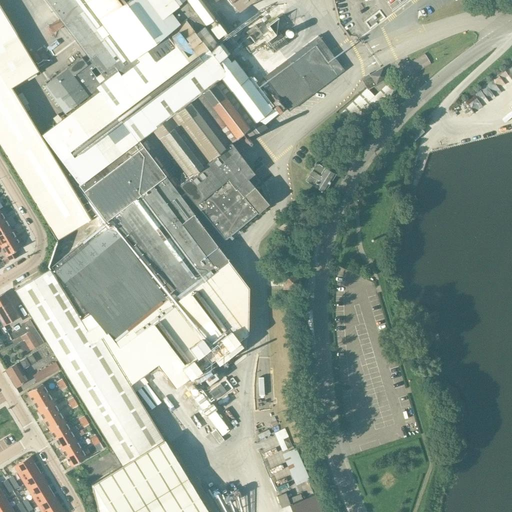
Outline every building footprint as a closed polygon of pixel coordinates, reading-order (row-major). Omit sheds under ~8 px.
[(0,0),(0,148),(56,241),(58,240),(58,239),(91,219),(11,87),(39,71),(0,6),(0,0)] [(42,273),(14,290),(61,368),(121,465),(91,483),(98,511),(207,511),(163,439),(129,384),(156,364),(174,387),(213,358),(217,364),(242,346),(237,340),(246,333),(248,287),(227,260),(221,252),(137,140),(151,129),(188,178),(179,185),(224,240),(257,212),(267,204),(254,187),(253,187),(246,179),(253,173),(231,144),(230,143),(243,133),(245,131),(252,140),(267,128),(264,124),(278,113),(273,108),(272,109),(220,41),(228,36),(200,0),(213,0),(215,1),(216,0),(230,0),(235,6),(243,7),(252,0),(48,0),(88,52),(44,86),(66,116),(41,135),(107,221),(68,252),(51,266),(55,270),(52,272),(49,268),(48,269),(42,273)] [(271,44),(285,36),(276,21),(268,25),(274,35),(267,39),(271,44)] [(252,41),(262,34),(255,25),(245,32),(252,41)] [(289,111),(343,70),(318,36),(263,77),(289,111)] [(415,68),(431,63),(428,54),(412,59),(415,68)] [(387,77),(387,75),(384,70),(382,70),(374,75),(373,77),(365,82),(369,89),(374,85),(373,84),(376,82),(378,82),(387,77)] [(355,131),(396,91),(388,83),(375,96),(367,88),(339,115),(355,131)] [(415,141),(424,132),(417,125),(408,133),(415,141)] [(324,168),(326,165),(325,163),(318,158),(316,159),(314,162),(316,163),(305,181),(324,192),(335,174),(324,168)] [(3,219),(0,220),(0,233),(9,228),(3,219)] [(9,228),(0,233),(0,245),(0,246),(15,238),(9,228)] [(21,247),(15,238),(0,246),(8,259),(9,261),(17,256),(14,251),(21,247)] [(298,289),(299,276),(281,274),(279,287),(298,289)] [(0,294),(0,301),(13,325),(21,320),(5,292),(0,294)] [(11,326),(13,325),(0,301),(0,320),(3,326),(8,323),(11,326)] [(30,335),(32,334),(36,331),(29,320),(20,325),(22,327),(11,334),(14,339),(28,331),(28,332),(30,335)] [(21,336),(24,340),(18,344),(24,354),(43,342),(36,331),(32,334),(30,335),(28,332),(21,336)] [(23,369),(36,361),(31,354),(4,370),(15,387),(27,380),(22,372),(24,371),(23,369)] [(37,382),(59,369),(55,362),(33,375),(37,382)] [(27,392),(33,401),(47,393),(42,383),(27,392)] [(38,411),(53,402),(47,393),(33,401),(38,411)] [(229,430),(201,394),(193,400),(216,430),(221,436),(229,430)] [(53,402),(38,411),(44,420),(58,411),(53,402)] [(49,429),(64,421),(58,411),(44,420),(49,429)] [(55,439),(69,430),(64,421),(49,429),(55,439)] [(60,448),(75,439),(69,430),(55,439),(60,448)] [(221,436),(216,430),(211,434),(218,443),(223,440),(221,436)] [(288,437),(283,439),(287,449),(292,447),(288,437)] [(66,457),(81,448),(75,439),(60,448),(66,457)] [(298,447),(284,452),(296,485),(310,479),(298,447)] [(81,448),(66,457),(72,467),(86,458),(81,448)] [(30,456),(14,467),(21,478),(38,468),(30,456)] [(38,468),(21,478),(28,490),(44,479),(38,468)] [(44,479),(28,490),(34,501),(51,491),(44,479)] [(51,491),(34,501),(41,511),(58,502),(51,491)] [(287,498),(289,504),(303,499),(300,493),(287,498)] [(13,511),(8,502),(0,506),(0,511),(13,511)] [(64,511),(58,502),(41,511),(64,511)]
